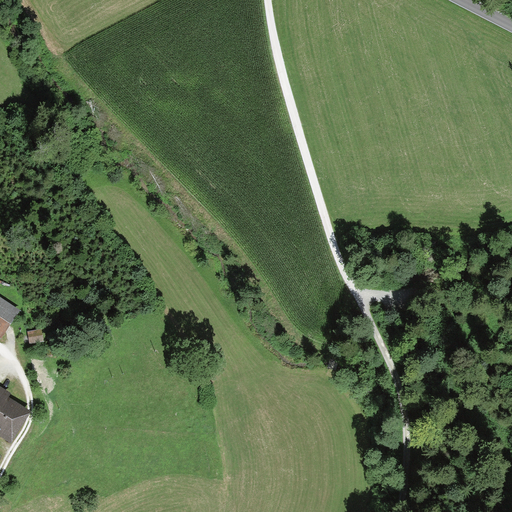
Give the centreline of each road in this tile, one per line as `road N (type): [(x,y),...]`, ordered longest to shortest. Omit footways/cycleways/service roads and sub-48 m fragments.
road 1 (track): [(267,0),(329,231),(403,401),(407,454),(398,511)]
road 2 (track): [(0,472),(30,412),(23,378),(0,347)]
